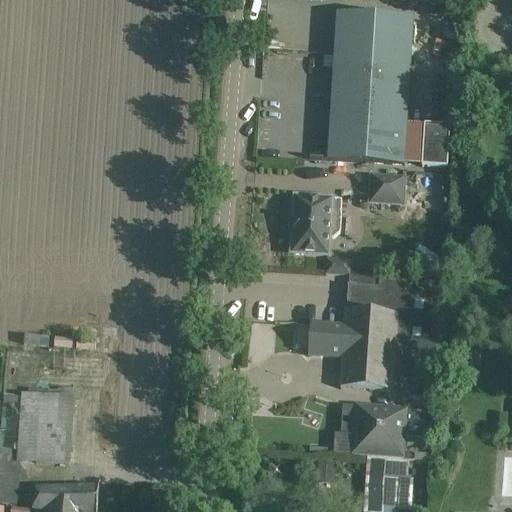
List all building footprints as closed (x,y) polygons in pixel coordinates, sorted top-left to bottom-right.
[(336,18),(327,164),(402,168),(411,23),(336,18)] [(423,168),(448,169),(450,128),(425,127),(423,168)] [(401,181),(370,179),(369,205),(400,207),(401,181)] [(329,203),(294,201),(290,256),(326,258),(327,241),(331,241),(338,236),(338,227),(333,220),(328,220),(329,203)] [(352,263),(326,261),(325,276),(351,278),(352,263)] [(312,327),(310,357),(343,360),(341,389),(340,389),(340,390),(341,391),(341,390),(391,394),(391,395),(393,395),(393,393),(392,393),(394,378),(420,380),(425,374),(430,381),(432,381),(439,285),(379,281),(379,290),(349,288),(349,287),(348,287),(348,289),(345,329),(312,327)] [(481,346),(451,344),(449,375),(479,377),(481,346)] [(79,391),(58,390),(58,394),(28,392),(28,397),(21,396),(21,399),(2,398),(1,405),(20,406),(17,451),(0,449),(0,505),(17,507),(22,467),(16,467),(16,464),(70,467),(74,400),(79,400),(79,391)] [(343,408),(340,457),(351,458),(361,458),(361,460),(366,461),(408,463),(408,462),(404,461),(406,438),(423,439),(425,414),(408,413),(409,410),(354,407),(354,409),(343,408)] [(407,481),(408,463),(366,461),(363,511),(410,511),(413,482),(407,481)] [(318,463),(317,481),(335,482),(336,464),(318,463)] [(95,511),(98,489),(33,491),(31,511),(95,511)]
